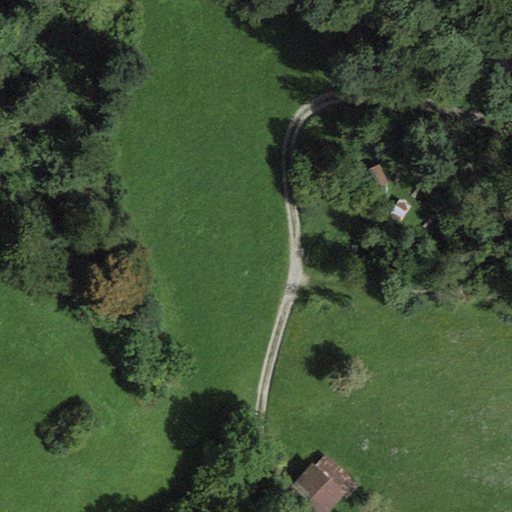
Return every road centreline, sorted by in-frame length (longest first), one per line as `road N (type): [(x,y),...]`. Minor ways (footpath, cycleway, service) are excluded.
road 1 (track): [(235,511),(294,268),(294,135),(341,94),(444,107),(511,132)]
road 2 (track): [(291,280),(511,291)]
